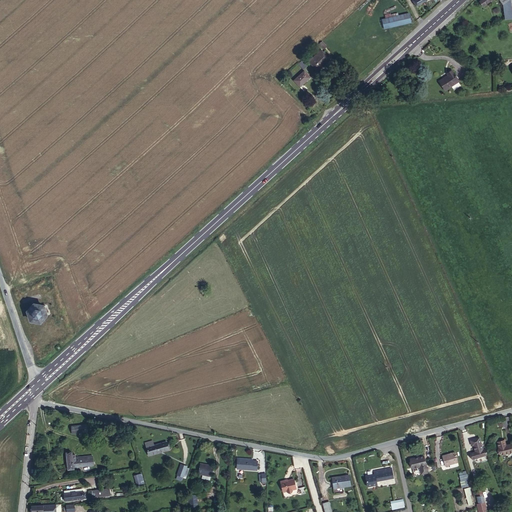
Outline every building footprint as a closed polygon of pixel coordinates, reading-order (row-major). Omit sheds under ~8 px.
[(511,11),(510,0),(481,0),(479,2),(482,6),(491,0),(499,0),(503,4),(505,19),(511,18),(511,11)] [(411,22),(409,13),(382,19),(384,28),(392,26),(392,27),(411,22)] [(317,71),(330,60),(321,50),(313,58),(313,59),(310,62),(317,71)] [(303,69),(307,66),(302,61),(299,64),(303,69)] [(445,90),(459,81),(452,70),(447,73),(448,75),(439,81),(445,90)] [(300,87),(310,77),(304,71),(294,80),(300,87)] [(44,308),(43,306),(42,306),(41,305),(40,304),(38,304),(37,304),(35,304),(34,305),(33,305),(32,306),(31,307),(30,307),(29,308),(29,310),(28,311),(28,313),(28,314),(28,316),(29,317),(29,318),(30,319),(31,320),(32,321),(33,321),(34,322),(35,322),(37,322),(38,322),(40,322),(41,321),(43,320),(44,319),(45,317),(46,317),(46,315),(46,313),(46,312),(46,311),(46,310),(45,308),(44,308)] [(86,431),(86,425),(71,426),(72,433),(86,431)] [(473,445),(475,452),(483,449),(479,437),(470,440),(472,445),(473,445)] [(511,451),(511,446),(511,444),(506,445),(504,440),(497,442),(501,455),(511,451)] [(151,444),(146,446),(149,455),(168,450),(166,442),(154,446),(152,446),(151,444)] [(472,459),(487,455),(485,449),(483,449),(475,452),(471,453),(472,459)] [(92,456),(75,457),(75,454),(75,452),(66,453),(68,470),(74,469),(74,466),(93,464),(92,456)] [(458,462),(455,452),(442,456),(445,466),(458,462)] [(420,467),(421,474),(428,473),(424,456),(411,459),(413,468),(420,467)] [(253,460),(237,458),(237,463),(235,463),(234,466),(237,466),(237,469),(257,470),(258,461),(253,461),(253,460)] [(203,475),(211,476),(211,477),(213,466),(200,463),(198,474),(203,475)] [(183,477),(186,468),(187,466),(181,464),(177,475),(178,475),(177,479),(181,480),(182,477),(183,477)] [(414,476),(421,474),(420,467),(413,468),(414,476)] [(392,471),(391,471),(383,473),(382,469),(374,471),(374,474),(375,474),(376,480),(393,477),(392,471)] [(462,488),(470,486),(467,470),(459,472),(462,488)] [(137,485),(144,483),(141,474),(134,476),(137,485)] [(375,474),(374,474),(365,476),(367,486),(377,484),(376,480),(375,474)] [(351,486),(349,475),(332,478),(334,488),(351,486)] [(285,481),(285,480),(281,481),(283,492),(287,491),(287,492),(288,493),(291,492),(292,490),(296,489),(294,479),(287,480),(285,481)] [(469,487),(464,489),(468,505),(473,504),(469,487)] [(478,503),(477,504),(479,511),(484,511),(487,511),(480,488),(476,489),(478,503)] [(102,496),(101,489),(92,490),(93,498),(102,496)] [(83,492),(75,493),(64,494),(65,501),(84,499),(83,492)] [(198,507),(196,495),(191,496),(189,496),(191,508),(198,507)] [(405,506),(403,499),(390,502),(392,509),(405,506)] [(324,511),(331,511),(329,501),(322,503),(324,511)]
